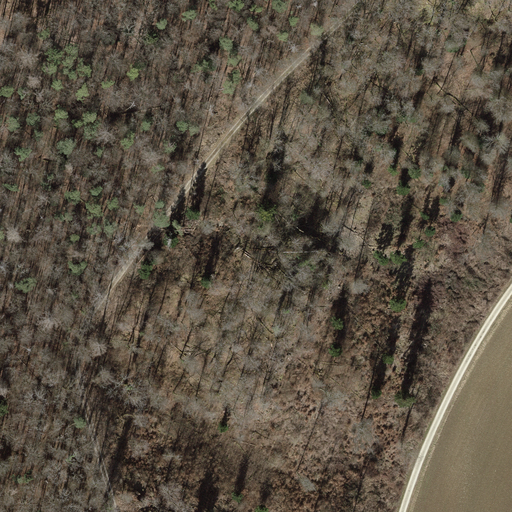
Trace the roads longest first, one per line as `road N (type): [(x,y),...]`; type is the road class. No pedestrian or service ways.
road 1 (track): [(117,511),(77,341),(239,119),(366,0)]
road 2 (track): [(511,290),(459,371),(403,511)]
